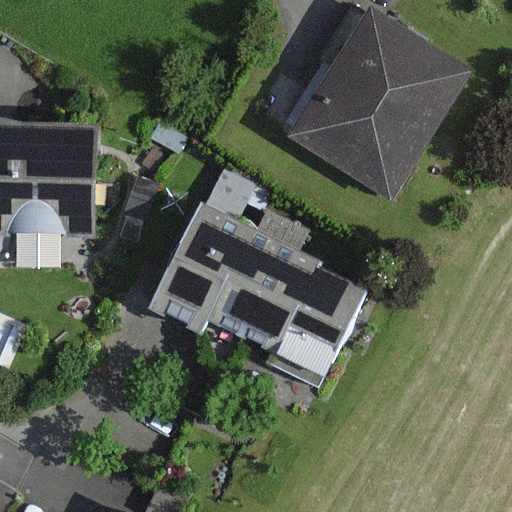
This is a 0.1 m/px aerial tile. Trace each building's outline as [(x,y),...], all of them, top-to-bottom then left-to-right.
[(475,70),(371,6),(332,68),(324,63),(289,121),(297,126),(289,138),(393,203),(475,70)] [(19,125),(0,119),(0,236),(22,237),(21,270),(66,271),(67,238),(96,239),(100,127),(19,125)] [(190,139),(158,121),(148,140),(179,157),(190,139)] [(501,149),(471,131),(452,162),(483,180),(501,149)] [(213,155),(193,145),(188,155),(209,165),(213,155)] [(170,158),(154,148),(147,159),(141,169),(156,179),(170,158)] [(271,193),(225,170),(207,205),(202,203),(150,308),(204,335),(210,322),(272,352),(268,361),(321,387),(369,289),(323,267),(326,263),(305,253),(314,235),(263,210),(271,193)] [(152,203),(132,196),(120,230),(140,237),(152,203)]
